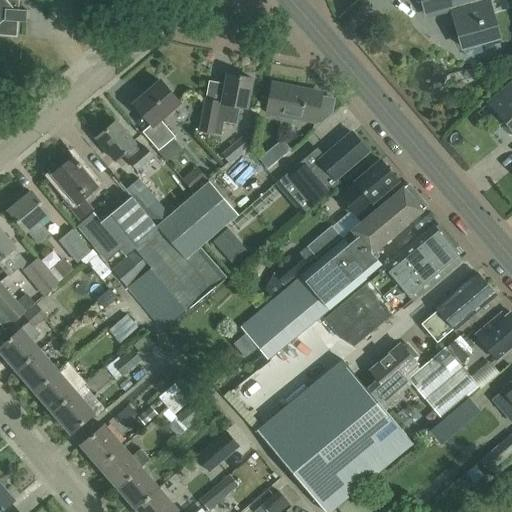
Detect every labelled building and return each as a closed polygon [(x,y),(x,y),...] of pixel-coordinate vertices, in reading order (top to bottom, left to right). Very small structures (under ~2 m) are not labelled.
[(0,0),(0,35),(17,37),(18,21),(23,21),(24,12),(27,12),(27,10),(18,10),(19,0),(0,0)] [(476,2),(484,0),(424,0),(426,7),(451,0),(452,0),(459,23),(456,24),(463,47),(499,37),(493,13),(480,17),(476,2)] [(252,79),(227,74),(221,102),(204,99),(198,131),(220,135),(222,121),(235,124),(239,107),(246,109),(252,79)] [(159,119),(179,102),(161,82),(134,105),(151,125),(143,132),(159,150),(174,137),(159,119)] [(511,82),(490,102),(511,127),(511,82)] [(315,124),(320,97),(319,97),(320,95),(318,93),(308,91),(306,92),(306,94),(294,92),(295,87),(272,83),(266,114),(315,124)] [(137,171),(153,157),(146,148),(140,153),(134,145),(135,144),(115,121),(96,138),(116,161),(124,155),(137,171)] [(328,183),(333,178),(335,180),(368,151),(351,132),(318,160),(325,169),(319,173),(328,183)] [(200,247),(239,215),(210,181),(155,227),(130,198),(100,223),(89,210),(91,209),(83,199),(97,187),(72,158),(52,175),(70,197),(64,202),(82,223),(77,227),(105,260),(121,247),(126,253),(132,248),(135,251),(112,271),(163,331),(226,278),(200,247)] [(356,216),(397,180),(380,160),(339,196),(356,216)] [(143,210),(156,199),(138,179),(126,190),(143,210)] [(242,327),(268,358),(370,273),(365,268),(375,258),(371,253),(422,211),(421,210),(419,211),(413,203),(414,202),(402,187),(340,239),(343,242),(302,276),(242,327)] [(39,243),(50,234),(39,221),(48,213),(31,192),(9,211),(26,231),(28,230),(39,243)] [(302,258),(299,254),(274,274),(283,285),(340,237),(331,227),(307,248),(310,251),(302,258)] [(433,228),(324,319),(349,348),(395,310),(396,312),(460,259),(433,228)] [(0,264),(9,276),(26,261),(0,230),(0,264)] [(72,230),(58,241),(77,264),(91,252),(72,230)] [(64,275),(75,265),(64,253),(53,263),(64,275)] [(59,283),(37,258),(26,268),(47,293),(59,283)] [(455,330),(496,295),(476,273),(445,299),(447,301),(437,309),(438,311),(432,316),(434,318),(424,325),(437,340),(452,327),(455,330)] [(0,308),(12,323),(23,314),(25,312),(0,283),(0,308)] [(107,314),(127,343),(146,330),(126,301),(107,314)] [(0,346),(0,350),(16,370),(38,350),(32,343),(40,336),(33,328),(45,317),(34,304),(22,315),(29,322),(0,346)] [(499,361),(511,348),(511,313),(510,312),(505,317),(502,312),(476,335),(499,361)] [(410,346),(404,347),(402,345),(371,371),(381,382),(369,391),(343,360),(258,430),(325,511),(330,511),(337,507),(340,511),(372,511),(375,510),(358,489),(413,444),(380,404),(409,379),(406,376),(419,365),(418,364),(420,358),(410,346)] [(441,419),(478,387),(445,348),(408,380),(441,419)] [(56,371),(38,350),(16,370),(34,391),(56,371)] [(133,350),(114,365),(122,374),(141,359),(133,350)] [(34,391),(53,412),(75,392),(56,371),(34,391)] [(511,377),(501,387),(511,400),(511,377)] [(176,411),(192,398),(177,379),(160,392),(176,411)] [(93,414),(75,392),(53,412),(71,433),(93,414)] [(176,417),(185,427),(203,411),(195,401),(176,417)] [(81,445),(99,466),(121,447),(103,426),(81,445)] [(239,446),(226,431),(196,457),(209,472),(239,446)] [(489,470),(511,450),(511,437),(511,435),(481,461),(489,470)] [(130,457),(121,447),(99,466),(117,487),(140,468),(149,460),(140,449),(130,457)] [(158,489),(140,468),(117,487),(135,508),(158,489)] [(473,483),(481,476),(474,468),(466,475),(473,483)] [(0,510),(13,500),(0,485),(0,510)] [(217,486),(200,501),(208,510),(225,496),(217,486)] [(158,489),(135,508),(138,511),(173,511),(176,510),(158,489)] [(277,490),(261,504),(267,511),(280,511),(290,505),(277,490)]
